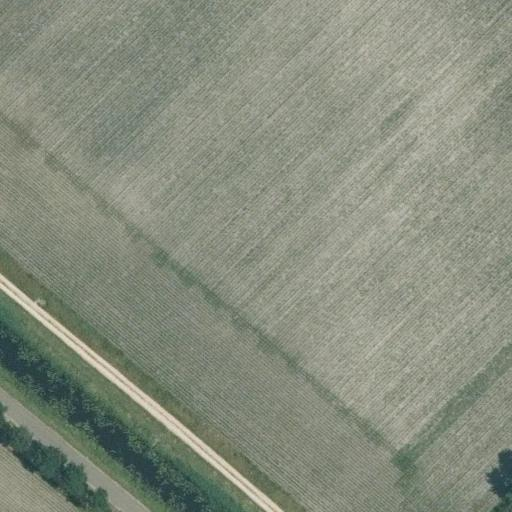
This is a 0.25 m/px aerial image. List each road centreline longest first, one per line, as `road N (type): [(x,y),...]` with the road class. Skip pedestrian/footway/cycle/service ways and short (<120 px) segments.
road 1 (track): [(272,511),(0,286)]
road 2 (unclassified): [(132,511),(0,402)]
